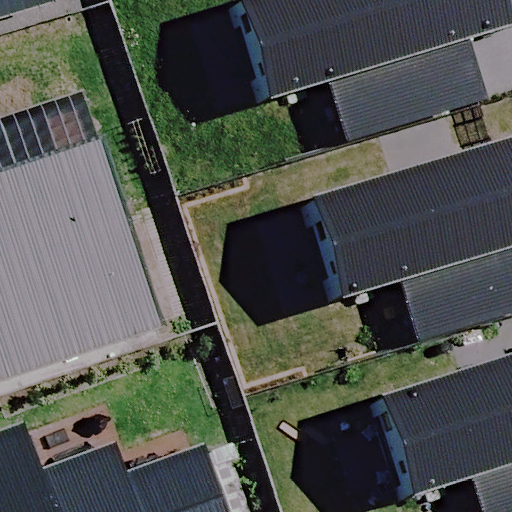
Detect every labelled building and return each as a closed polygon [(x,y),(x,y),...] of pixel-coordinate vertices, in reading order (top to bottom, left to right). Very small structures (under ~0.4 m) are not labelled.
[(0,0),(0,20),(47,7),(44,0),(0,0)] [(283,0),(231,17),(262,112),(330,90),(349,146),(478,105),(460,49),(501,35),(489,0),(283,0)] [(0,381),(159,329),(82,102),(0,129),(0,381)] [(511,145),(303,212),(334,308),(403,286),(421,341),(511,312),(511,145)] [(511,511),(511,365),(371,410),(402,506),(471,484),(480,511),(511,511)] [(0,511),(217,511),(196,454),(122,481),(110,451),(36,480),(17,431),(0,437),(0,511)]
